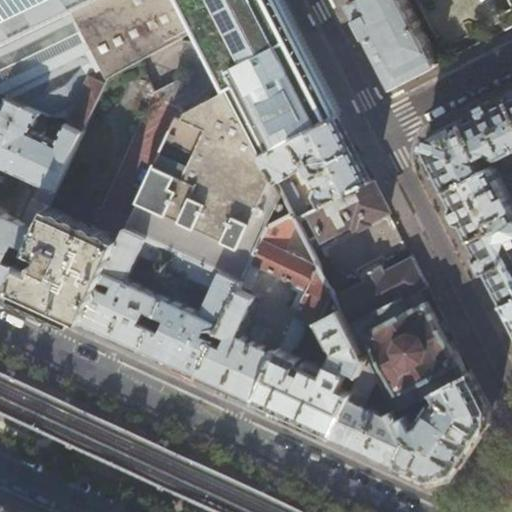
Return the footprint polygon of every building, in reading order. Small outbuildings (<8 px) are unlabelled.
[(183,0),(89,0),(0,43),(0,92),(11,97),(25,104),(27,101),(44,109),(68,120),(83,127),(108,74),(200,28),(189,5),(187,6),(183,0)] [(0,0),(0,43),(89,0),(0,0)] [(183,0),(187,6),(189,5),(200,28),(231,88),(264,153),(341,115),(282,0),(183,0)] [(407,0),(353,0),(350,2),(394,87),(405,81),(439,64),(407,0)] [(511,0),(511,1),(511,8),(500,15),(507,29),(511,26),(511,0)] [(269,226),(294,213),(264,153),(231,88),(189,110),(183,109),(129,227),(129,228),(185,254),(243,279),(269,226)] [(487,106),(463,118),(483,155),(487,153),(500,159),(511,153),(511,101),(509,95),(487,106)] [(11,97),(1,118),(0,117),(0,158),(25,104),(11,97)] [(0,280),(13,286),(48,210),(83,127),(68,120),(58,140),(35,130),(44,109),(27,101),(25,104),(0,158),(0,159),(41,179),(22,219),(0,208),(0,280)] [(374,179),(341,115),(264,153),(294,213),(297,217),(307,211),(292,181),(287,183),(284,177),(289,174),(288,170),(304,162),(308,156),(313,158),(317,165),(313,168),(311,171),(318,185),(315,192),(319,199),(313,202),(315,207),(374,179)] [(483,155),(463,118),(430,135),(426,149),(433,163),(446,189),(485,171),(482,164),(490,159),(483,155)] [(491,168),(485,171),(446,189),(456,208),(471,238),(495,228),(491,220),(511,209),(511,199),(497,170),(491,168)] [(389,210),(374,179),(315,207),(307,211),(297,217),(298,219),(308,236),(321,229),(325,235),(355,220),(358,224),(389,210)] [(511,209),(491,220),(495,228),(471,238),(489,273),(505,303),(511,299),(511,209)] [(86,320),(121,243),(48,210),(13,286),(51,304),(86,320)] [(297,217),(294,213),(269,226),(243,279),(201,372),(230,385),(259,399),(280,352),(263,343),(268,330),(255,325),(249,338),(239,333),(256,296),(247,291),(246,289),(248,286),(252,288),(258,277),(260,264),(311,287),(321,266),(283,247),(298,219),(297,217)] [(144,346),(167,294),(131,277),(142,253),(178,270),(185,254),(129,228),(121,243),(86,320),(115,333),(144,346)] [(181,278),(177,276),(167,294),(144,346),(169,357),(201,372),(243,279),(185,254),(178,270),(216,287),(206,310),(203,311),(180,301),(180,299),(183,293),(176,289),(181,278)] [(428,286),(413,256),(337,295),(343,308),(364,348),(372,345),(397,393),(400,395),(405,406),(406,406),(410,404),(425,395),(435,390),(463,375),(458,365),(458,361),(421,292),(421,290),(428,286)] [(343,308),(330,315),(329,315),(326,307),(334,291),(321,266),(311,287),(280,352),(259,399),(290,413),(334,433),(352,392),(342,388),(348,375),(348,370),(361,374),(369,359),(364,348),(343,308)] [(379,379),(369,359),(361,374),(352,392),(334,433),(361,446),(399,463),(410,440),(406,431),(404,425),(396,411),(384,388),(378,391),(388,410),(388,416),(366,405),(379,379)] [(472,371),(463,375),(435,390),(439,398),(426,422),(406,431),(410,440),(399,463),(431,479),(455,472),(473,447),(490,422),(491,406),(472,371)] [(427,400),(425,395),(410,404),(413,410),(425,403),(427,400)] [(404,425),(413,420),(406,406),(405,406),(396,411),(404,425)]
